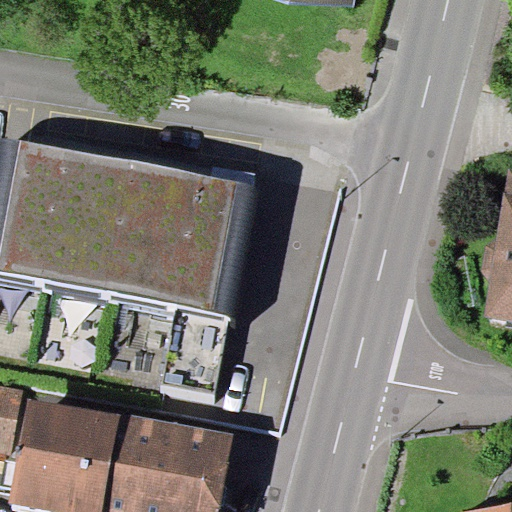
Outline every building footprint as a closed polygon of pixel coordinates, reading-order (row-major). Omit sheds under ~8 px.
[(254,184),(0,137),(0,271),(230,316),(254,184)] [(511,168),(509,168),(505,192),(503,192),(496,240),(490,279),(484,316),(511,320),(511,168)] [(490,279),(496,240),(486,247),(482,270),(490,279)] [(23,389),(0,384),(0,451),(11,454),(23,389)] [(219,511),(233,433),(27,397),(9,503),(57,511),(219,511)]
